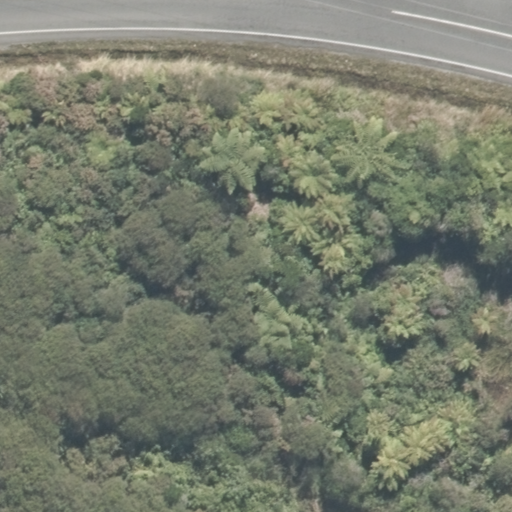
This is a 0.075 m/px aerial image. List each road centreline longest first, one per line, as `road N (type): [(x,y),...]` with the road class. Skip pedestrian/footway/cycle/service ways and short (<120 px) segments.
road 1 (tertiary): [(0,9),(161,4),(299,12)]
road 2 (tertiary): [(299,12),(511,50)]
